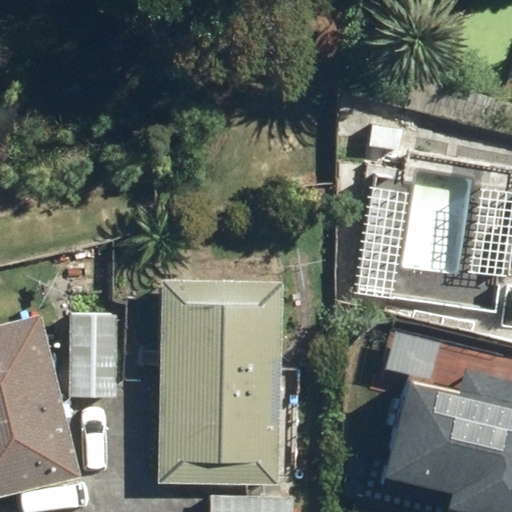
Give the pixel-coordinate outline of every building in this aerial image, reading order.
[(397,60),(387,102),(511,130),(511,97),(506,96),(511,71),(511,0),(448,0),(432,69),(397,60)] [(465,209),(413,205),(415,184),(368,180),(359,288),(405,292),(407,267),(459,272),(465,209)] [(472,269),(511,272),(511,183),(481,180),(472,269)] [(161,478),(188,480),(189,474),(257,476),(256,482),(289,484),(298,272),(170,266),(161,478)] [(120,307),(72,306),(70,388),(119,389),(120,307)] [(49,310),(0,320),(0,492),(87,473),(49,310)] [(296,511),(297,493),(212,488),(210,511),(296,511)]
